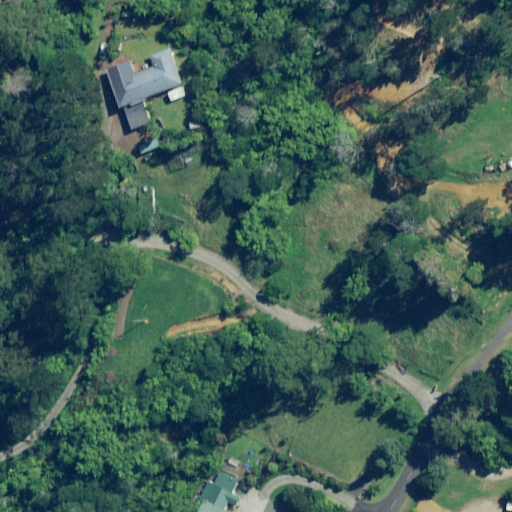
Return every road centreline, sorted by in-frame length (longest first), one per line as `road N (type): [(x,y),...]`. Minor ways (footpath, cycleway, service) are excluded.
road 1 (track): [(118,240),(164,229),(212,247),(289,316),(449,399)]
road 2 (track): [(118,240),(108,23),(117,0)]
road 3 (track): [(0,451),(49,420),(99,330)]
road 4 (unclassified): [(385,511),(449,399)]
